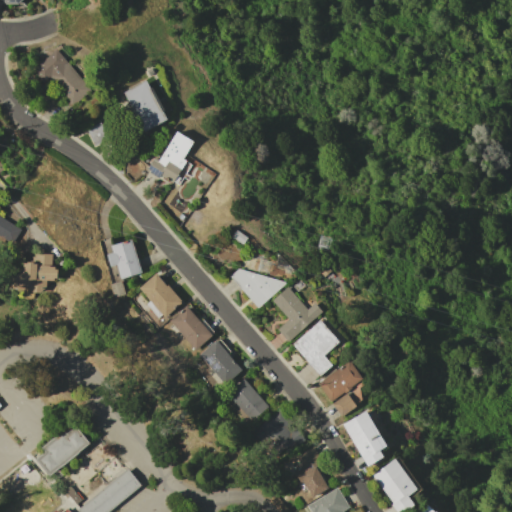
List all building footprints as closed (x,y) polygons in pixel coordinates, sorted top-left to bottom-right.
[(31,70),(57,48),(91,89),(66,111),(55,98),(64,90),(51,75),(42,82),(31,70)] [(122,92),(147,79),(167,119),(143,131),(122,92)] [(86,129),(100,122),(108,138),(94,145),(86,129)] [(176,131),(192,141),(182,158),(186,160),(185,161),(191,165),(178,185),(173,181),(172,183),(160,175),(158,178),(145,170),(147,167),(142,165),(150,152),(156,156),(160,149),(164,151),(176,131)] [(0,215),(21,229),(12,244),(0,236),(0,215)] [(231,236),(236,229),(247,238),(243,244),(231,236)] [(131,239),(141,271),(120,278),(116,264),(109,266),(106,254),(112,252),(110,245),(131,239)] [(10,269),(24,270),(24,263),(28,263),(28,261),(34,261),(34,263),(40,263),(40,253),(52,253),(52,264),(58,264),(57,280),(47,280),(47,292),(34,292),(34,297),(31,299),(26,299),(23,296),(23,290),(9,290),(10,269)] [(229,276),(238,268),(286,282),(256,308),(229,276)] [(168,285),(183,303),(164,318),(161,315),(157,318),(145,303),(149,300),(138,287),(156,272),(167,286),(168,285)] [(109,284),(121,280),(126,294),(113,298),(109,284)] [(278,329),(288,319),(271,300),(287,286),(307,309),(315,302),(323,310),(288,341),(278,329)] [(186,305),(200,322),(204,319),(214,331),(211,334),(212,336),(194,351),(167,321),(186,305)] [(292,344),(320,319),(339,341),(323,355),(331,364),(319,375),(292,344)] [(199,353),(215,339),(217,341),(220,338),(230,351),(227,353),(242,370),(225,384),(199,353)] [(317,383),(349,360),(362,379),(361,380),(364,385),(359,388),(360,398),(357,398),(356,390),(355,391),(352,388),(345,393),(344,392),(331,402),(317,383)] [(227,393),(237,385),(236,383),(239,380),(240,381),(243,378),(268,406),(250,421),(227,393)] [(332,402),(347,393),(356,408),(341,416),(332,402)] [(254,431),(278,410),(296,430),(271,451),(254,431)] [(342,424),(367,410),(388,446),(380,450),(383,456),(367,465),(342,424)] [(48,477),(34,460),(45,452),(41,447),(64,429),(67,433),(76,426),(90,443),(48,477)] [(316,466),(321,463),(313,448),(288,460),(307,499),(327,489),(316,466)] [(372,475),(395,458),(417,489),(407,496),(414,505),(404,511),(396,511),(391,504),(392,503),(372,475)] [(78,511),(77,510),(128,468),(141,484),(107,511),(78,511)] [(64,489),(69,485),(82,499),(76,504),(64,489)] [(311,511),(307,505),(337,487),(349,507),(343,511),(311,511)]
